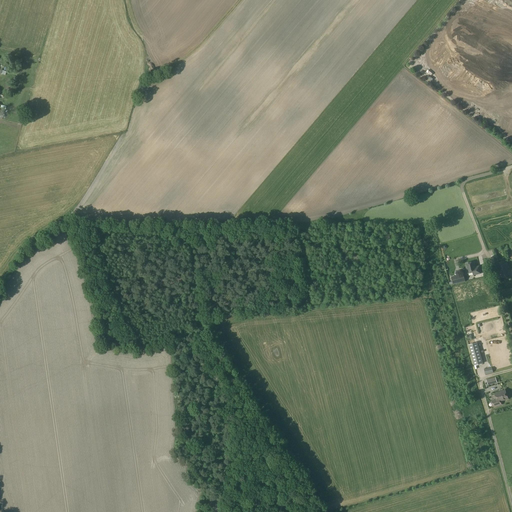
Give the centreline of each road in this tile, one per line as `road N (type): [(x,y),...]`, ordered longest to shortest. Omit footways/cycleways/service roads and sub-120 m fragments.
road 1 (track): [(138,76),(196,50),(239,0)]
road 2 (track): [(321,511),(360,478),(394,464),(413,434)]
